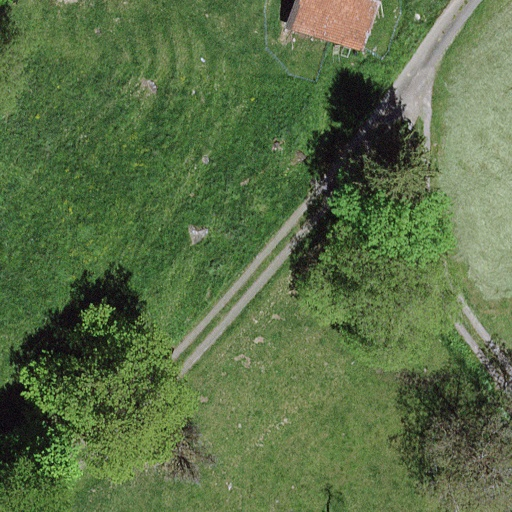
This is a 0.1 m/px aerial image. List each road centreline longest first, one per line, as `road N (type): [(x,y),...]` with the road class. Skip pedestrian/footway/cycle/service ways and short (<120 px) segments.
road 1 (track): [(24,511),(69,482),(311,225),(476,0)]
road 2 (track): [(511,382),(435,245),(405,104)]
